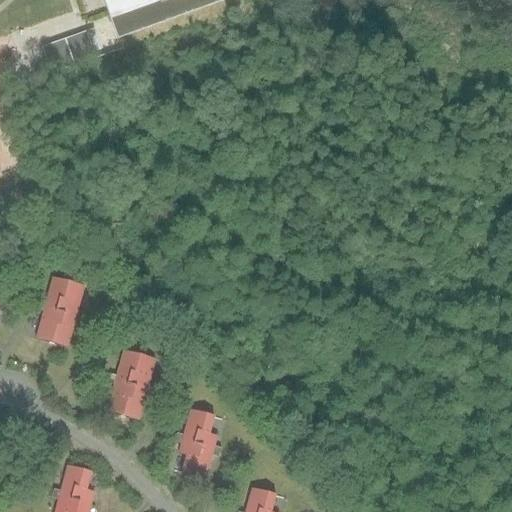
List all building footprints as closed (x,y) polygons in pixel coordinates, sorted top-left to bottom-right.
[(103,0),(118,40),(229,0),(103,0)] [(62,44),(71,68),(95,60),(87,36),(62,44)] [(71,68),(62,44),(42,51),(50,75),(71,68)] [(70,304),(76,285),(52,278),(43,308),(74,317),(77,306),(70,304)] [(50,320),(44,341),(67,347),(74,317),(43,308),(41,318),(50,320)] [(142,378),(147,359),(123,352),(115,381),(146,390),(148,380),(142,378)] [(121,394),(116,413),(138,420),(146,390),(115,381),(112,392),(121,394)] [(209,436),(214,416),(190,410),(181,440),(212,448),(215,438),(209,436)] [(188,452),(182,472),(203,478),(212,448),(181,440),(179,449),(188,452)] [(86,493),(91,472),(66,465),(58,495),(89,504),(92,495),(86,493)] [(271,511),(275,497),(251,490),(244,511),(271,511)] [(87,511),(89,504),(58,495),(53,511),(87,511)]
